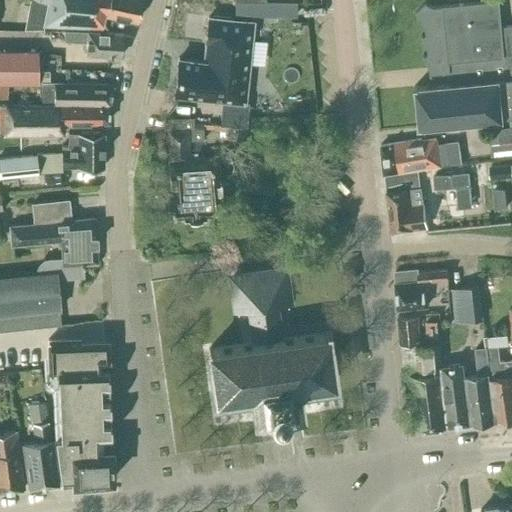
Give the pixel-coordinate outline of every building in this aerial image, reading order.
[(32,0),(29,0),(24,29),(42,29),(43,25),(47,2),(32,0)] [(137,19),(141,0),(32,0),(47,2),(43,25),(58,26),(101,28),(104,13),(137,19)] [(430,5),(426,2),(415,12),(419,16),(423,22),(425,30),(426,34),(423,36),(422,34),(420,35),(423,39),(425,44),(427,49),(427,53),(425,56),(423,54),(422,55),(425,59),(427,64),(429,70),(430,74),(449,72),(450,84),(418,87),(418,86),(414,86),(416,99),(417,116),(418,127),(422,127),(421,126),(511,116),(511,25),(501,26),(498,0),(442,6),(435,7),(430,5)] [(297,3),(234,1),(234,15),(296,17),(297,3)] [(178,56),(174,94),(243,101),(252,20),(208,16),(203,59),(178,56)] [(121,33),(71,31),(63,31),(63,40),(86,41),(85,54),(120,56),(121,33)] [(0,48),(0,82),(38,83),(38,49),(0,48)] [(40,69),(40,83),(40,102),(109,103),(112,84),(49,83),(49,70),(40,69)] [(0,133),(63,133),(64,122),(108,122),(108,104),(1,104),(0,133)] [(202,126),(193,126),(193,116),(172,117),(172,130),(166,130),(170,188),(163,188),(165,217),(222,214),(217,157),(196,158),(196,151),(188,151),(188,139),(203,139),(202,126)] [(511,152),(511,125),(489,128),(491,155),(511,152)] [(36,155),(0,158),(0,175),(62,170),(62,167),(103,166),(103,132),(68,132),(68,146),(61,146),(61,151),(36,152),(36,155)] [(447,142),(446,142),(437,144),(436,138),(421,140),(421,138),(380,145),(383,174),(386,174),(418,169),(441,166),(441,165),(462,162),(460,149),(448,151),(447,142)] [(511,176),(511,165),(511,163),(488,166),(489,178),(511,176)] [(424,202),(418,203),(417,187),(420,187),(418,169),(386,174),(387,190),(385,190),(389,231),(427,227),(424,202)] [(471,206),(468,171),(433,175),(435,188),(456,186),(458,207),(471,206)] [(506,189),(492,188),(494,209),(508,208),(506,189)] [(96,262),(94,217),(71,219),(69,199),(33,203),(34,222),(9,225),(11,244),(60,239),(62,256),(53,257),(53,258),(49,258),(45,259),(41,262),(39,265),(38,269),(36,273),(0,276),(0,330),(60,324),(59,309),(57,278),(83,276),(81,264),(96,262)] [(343,283),(353,282),(352,267),(341,268),(343,283)] [(282,338),(277,304),(288,303),(286,294),(283,269),(231,277),(235,302),(236,310),(247,308),(252,343),(241,344),(210,348),(208,349),(209,361),(212,387),(213,387),(215,399),(251,394),(255,421),(264,420),(278,418),(292,416),(301,415),(297,387),(333,382),(331,370),(332,370),(328,344),(326,332),(282,338)] [(394,283),(397,309),(427,306),(424,281),(448,279),(447,269),(417,272),(417,269),(395,271),(396,283),(394,283)] [(481,289),(494,288),(493,276),(480,277),(481,289)] [(451,287),(454,321),(483,319),(480,284),(451,287)] [(416,345),(416,343),(420,342),(418,314),(397,316),(400,344),(401,358),(403,375),(404,386),(412,385),(417,428),(448,426),(441,365),(439,343),(433,344),(416,345)] [(433,344),(439,343),(437,321),(425,322),(426,338),(432,337),(433,344)] [(511,420),(511,358),(500,360),(498,345),(508,344),(507,333),(488,334),(483,335),(484,346),(485,346),(489,377),(490,377),(496,421),(511,420)] [(107,358),(106,340),(79,341),(79,338),(47,339),(49,371),(56,370),(98,368),(98,367),(97,357),(105,357),(105,358),(107,358)] [(485,346),(484,346),(475,347),(479,375),(464,377),(470,423),(495,421),(489,377),(485,346)] [(470,423),(463,377),(462,364),(442,366),(449,426),(470,423)] [(57,397),(99,395),(99,384),(106,384),(106,385),(108,385),(107,367),(98,367),(98,368),(56,370),(57,397)] [(59,436),(100,434),(110,434),(109,417),(107,418),(107,420),(100,421),(100,411),(107,411),(109,411),(108,395),(99,395),(57,397),(59,435),(59,436)] [(50,438),(47,421),(44,401),(28,404),(35,440),(22,442),(28,487),(57,483),(51,438),(50,438)] [(0,490),(24,487),(15,429),(0,431),(0,490)] [(55,450),(101,448),(100,434),(59,436),(59,435),(53,435),(53,436),(55,450)] [(101,448),(55,450),(59,481),(71,480),(72,483),(112,479),(110,448),(101,448)] [(511,511),(511,503),(480,509),(480,511),(511,511)]
